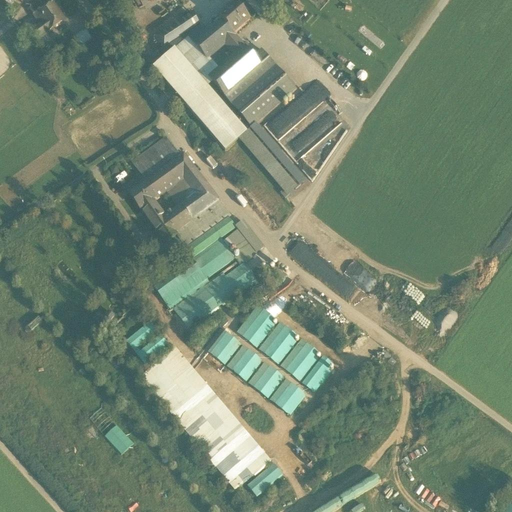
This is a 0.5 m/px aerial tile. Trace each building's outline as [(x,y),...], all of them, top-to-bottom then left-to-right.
[(31,12),(33,15),(52,3),(49,0),(43,0),(32,8),(31,8),(30,9),(32,11),(31,12)] [(52,3),(33,15),(40,26),(31,33),(37,42),(46,36),(48,34),(47,34),(65,22),(52,3)] [(219,19),(221,22),(233,36),(250,22),(236,5),(219,19)] [(190,42),(193,46),(205,36),(191,16),(155,39),(162,51),(161,52),(166,59),(175,51),(190,42)] [(235,38),(233,36),(221,22),(216,26),(216,27),(230,43),(235,38)] [(216,27),(205,36),(193,46),(206,63),(224,48),(230,43),(216,27)] [(92,32),(101,46),(106,42),(97,29),(92,32)] [(81,47),(91,41),(85,32),(75,38),(81,47)] [(51,43),(46,36),(37,42),(41,49),(51,43)] [(240,44),(235,38),(230,43),(224,48),(229,54),(240,44)] [(190,42),(175,51),(205,86),(209,82),(208,80),(216,74),(206,63),(193,46),(190,42)] [(209,82),(224,99),(260,67),(253,59),(240,44),(229,54),(233,59),(216,74),(208,80),(209,82)] [(270,49),(266,53),(272,59),(276,56),(270,49)] [(246,134),(205,86),(175,51),(166,59),(153,70),(225,153),(238,141),(240,139),(246,134)] [(262,52),(253,59),(260,67),(224,99),(251,129),(256,125),(296,90),(262,52)] [(305,182),(256,125),(251,129),(250,130),(299,187),(305,182)] [(249,132),(246,134),(295,190),(297,188),(249,132)] [(289,196),(295,190),(246,134),(240,139),(289,196)] [(289,196),(240,139),(238,141),(287,197),(289,196)] [(141,177),(146,183),(180,158),(166,140),(132,164),(141,177)] [(320,168),(326,160),(317,153),(311,160),(320,168)] [(156,200),(167,193),(196,172),(184,156),(180,158),(146,183),(144,185),(156,200)] [(208,187),(196,172),(167,193),(178,208),(180,206),(208,187)] [(134,182),(139,188),(144,185),(146,183),(141,177),(134,182)] [(125,189),(129,195),(139,188),(134,182),(125,189)] [(140,212),(141,211),(153,203),(156,200),(144,185),(139,188),(129,195),(140,212)] [(208,187),(180,206),(192,223),(220,203),(208,187)] [(164,218),(153,203),(141,211),(165,245),(176,237),(177,236),(176,234),(164,218)] [(231,216),(220,203),(192,223),(176,234),(177,236),(176,237),(186,249),(228,218),(231,216)] [(176,234),(192,223),(180,206),(178,208),(164,218),(176,234)] [(236,228),(228,218),(186,249),(191,257),(222,234),(224,237),(236,228)] [(224,244),(229,251),(235,259),(239,267),(243,264),(264,248),(242,222),(236,228),(239,232),(224,244)] [(221,239),(224,237),(222,234),(191,257),(193,260),(221,239)] [(186,249),(176,237),(165,245),(150,255),(160,268),(186,249)] [(229,251),(224,244),(221,239),(193,260),(192,260),(201,272),(229,251)] [(167,310),(235,259),(229,251),(201,272),(162,300),(160,301),(167,310)] [(201,272),(192,260),(153,289),(162,300),(201,272)] [(249,273),(243,264),(239,267),(207,291),(214,299),(249,273)] [(271,276),(283,283),(287,278),(275,270),(271,276)] [(249,273),(214,299),(221,308),(256,282),(249,273)] [(220,309),(204,288),(173,310),(189,332),(220,309)] [(275,321),(257,307),(236,335),(256,350),(274,327),(271,325),(275,321)] [(98,314),(93,320),(104,329),(114,316),(108,311),(103,317),(98,314)] [(157,333),(150,324),(125,343),(133,352),(157,333)] [(296,337),(279,324),(258,352),(278,367),(296,344),(293,342),(296,337)] [(240,346),(224,333),(208,354),(224,367),(240,346)] [(170,349),(160,337),(136,356),(145,368),(170,349)] [(318,354),(301,341),(280,368),(300,384),(318,361),(315,359),(318,354)] [(262,363),(243,347),(226,368),(246,384),(262,363)] [(234,492),(252,478),(254,479),(271,464),(175,350),(139,380),(234,492)] [(332,365),(323,358),(302,385),(314,395),(333,370),(332,365)] [(284,380),(264,364),(248,385),(268,400),(284,380)] [(305,396),(286,381),(269,402),(289,417),(305,396)] [(236,422),(241,419),(235,409),(230,413),(236,422)] [(116,427),(105,438),(122,456),(133,445),(116,427)] [(282,476),(273,465),(247,488),(256,498),(282,476)] [(511,511),(511,495),(499,511),(511,511)]
